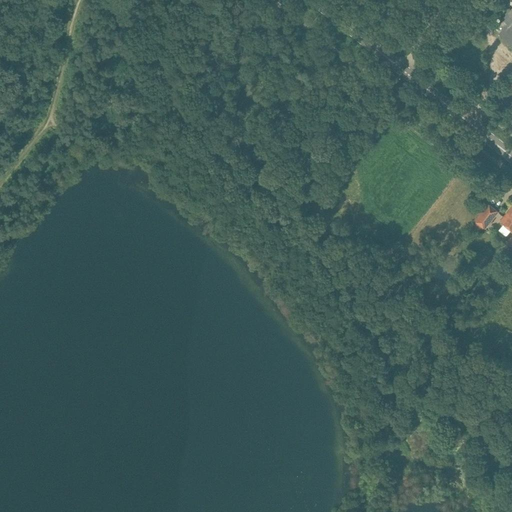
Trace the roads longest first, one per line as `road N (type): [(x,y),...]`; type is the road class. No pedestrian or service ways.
road 1 (unclassified): [(0,188),(50,123),(80,0)]
road 2 (tertiary): [(511,153),(401,64)]
